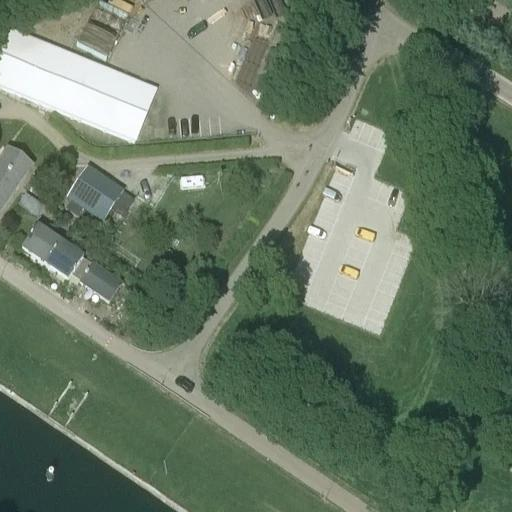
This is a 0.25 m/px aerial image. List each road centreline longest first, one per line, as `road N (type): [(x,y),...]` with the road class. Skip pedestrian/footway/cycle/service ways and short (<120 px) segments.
road 1 (residential): [(167,381),(317,149),(373,17)]
road 2 (residential): [(167,381),(362,511)]
road 3 (residential): [(0,266),(167,381)]
road 4 (unclassified): [(511,103),(373,17)]
